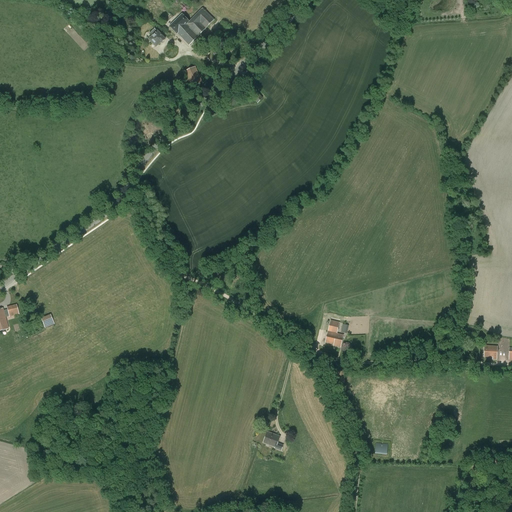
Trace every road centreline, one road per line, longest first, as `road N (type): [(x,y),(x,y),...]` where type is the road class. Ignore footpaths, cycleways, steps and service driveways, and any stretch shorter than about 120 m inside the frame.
road 1 (secondary): [(0,287),(107,213),(154,148),(299,0)]
road 2 (track): [(318,351),(174,273),(140,215)]
road 3 (track): [(511,365),(348,361),(318,351)]
